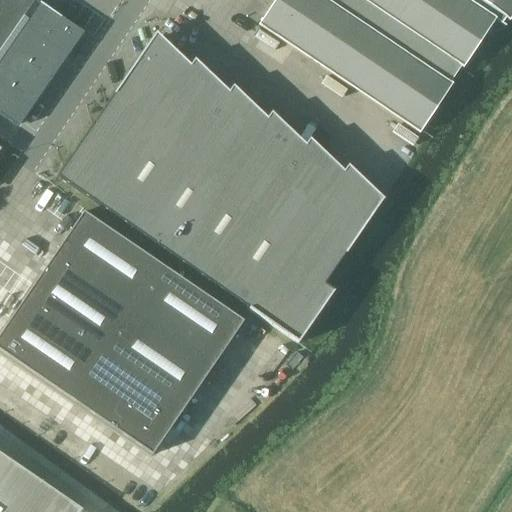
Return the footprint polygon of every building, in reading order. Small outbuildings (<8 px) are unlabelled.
[(0,0),(0,112),(18,125),(81,34),(84,31),(36,0),(0,0)] [(462,68),(494,20),(505,27),(511,15),(511,0),(275,0),(258,26),(419,133),(451,84),(449,83),(460,66),(462,68)] [(188,68),(149,41),(59,173),(56,178),(94,204),(188,68)] [(133,231),(227,94),(188,68),(94,204),(133,231)] [(171,257),(265,121),(227,94),(133,231),(171,257)] [(265,121),(171,257),(210,284),(304,147),(265,121)] [(210,284),(248,310),(249,310),(343,174),(304,147),(210,284)] [(343,174),(249,310),(297,344),(333,291),(324,285),(381,200),(343,174)] [(82,213),(52,257),(132,312),(163,268),(82,213)] [(52,257),(21,302),(101,357),(132,312),(52,257)] [(243,323),(163,268),(132,312),(212,368),(243,323)] [(0,332),(0,353),(71,402),(101,357),(21,302),(0,332)] [(132,312),(101,357),(182,412),(212,368),(132,312)] [(101,357),(71,402),(151,457),(182,412),(101,357)] [(0,511),(83,511),(0,454),(0,511)]
